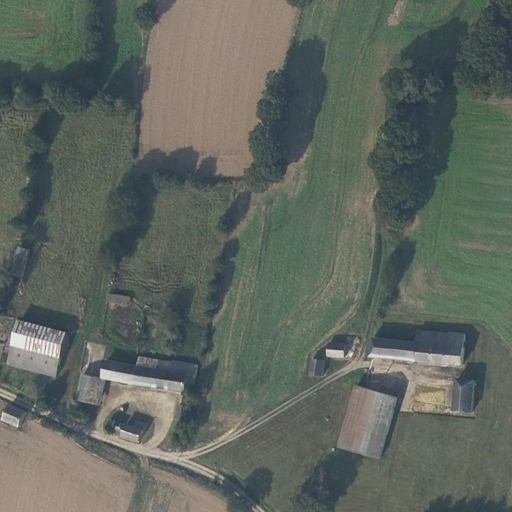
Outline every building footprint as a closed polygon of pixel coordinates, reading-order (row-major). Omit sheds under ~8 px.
[(24,273),(31,249),(20,246),(15,271),(24,273)] [(133,291),(115,288),(113,295),(131,298),(133,291)] [(14,366),(61,377),(72,331),(23,320),(14,366)] [(419,338),(387,335),(375,334),(372,352),(466,362),(470,330),(453,328),(452,330),(420,326),(419,338)] [(349,354),(351,342),(334,341),(331,352),(339,353),(349,354)] [(196,376),(204,377),(206,364),(179,358),(179,360),(176,370),(161,367),(163,356),(145,352),(142,363),(111,357),(108,374),(192,392),(196,376)] [(329,355),(328,365),(337,367),(339,353),(331,352),(329,355)] [(328,365),(329,355),(317,354),(313,372),(326,374),(328,365)] [(179,360),(163,356),(161,367),(176,370),(179,360)] [(108,374),(89,370),(82,399),(102,404),(108,374)] [(462,373),(458,406),(477,408),(482,376),(462,373)] [(192,392),(200,394),(204,377),(196,376),(192,392)] [(399,392),(358,382),(341,447),(383,458),(399,392)] [(31,412),(13,404),(6,418),(24,427),(31,412)] [(182,422),(194,424),(197,408),(185,406),(182,422)] [(129,424),(120,422),(118,428),(127,431),(129,424)] [(133,426),(130,436),(144,442),(148,431),(133,426)] [(183,441),(190,443),(194,427),(186,426),(183,441)]
